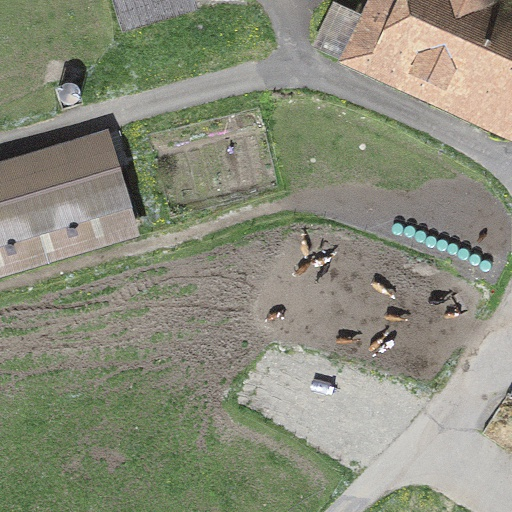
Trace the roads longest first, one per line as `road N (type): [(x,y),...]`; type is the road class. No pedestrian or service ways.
road 1 (track): [(0,150),(290,71),(364,91),(511,164)]
road 2 (track): [(511,323),(343,511)]
